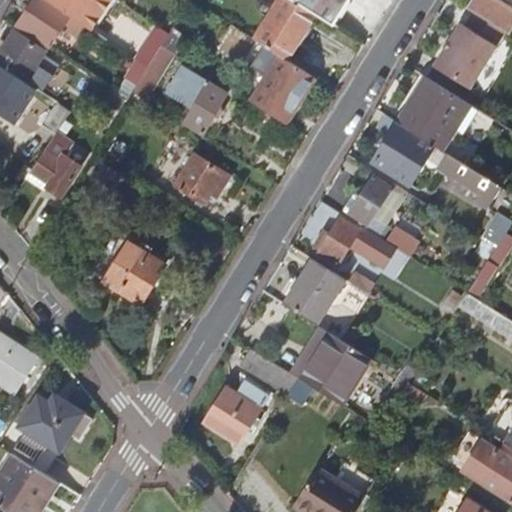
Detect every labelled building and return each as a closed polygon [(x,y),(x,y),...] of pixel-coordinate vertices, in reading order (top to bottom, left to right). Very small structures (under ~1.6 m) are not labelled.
[(49,48),(70,16),(47,1),(45,0),(35,0),(18,26),(49,48)] [(47,0),(47,1),(70,16),(92,30),(112,0),(47,0)] [(290,61),(319,15),(294,0),(283,0),(258,41),(281,56),(290,61)] [(294,0),(319,15),(331,23),(345,0),(294,0)] [(511,0),(471,0),(467,7),(474,11),(506,30),(510,33),(511,29),(511,0)] [(506,30),(474,11),(465,24),(461,22),(434,64),(471,87),(506,30)] [(115,30),(130,38),(138,23),(124,15),(115,30)] [(15,31),(0,54),(0,64),(27,83),(47,51),(15,31)] [(146,100),(175,55),(163,47),(150,68),(135,93),(146,100)] [(281,56),(252,103),(283,122),(312,76),(290,61),(281,56)] [(139,61),(117,94),(129,102),(134,94),(135,93),(150,68),(139,61)] [(0,114),(16,125),(38,90),(27,83),(0,64),(0,114)] [(210,81),(185,65),(169,90),(195,106),(185,121),(206,134),(232,94),(210,81)] [(426,75),(398,122),(399,122),(435,145),(443,150),(471,103),(426,75)] [(40,124),(54,135),(55,133),(69,111),(55,101),(40,124)] [(411,184),(435,145),(399,122),(374,161),(411,184)] [(72,144),(55,133),(54,135),(27,179),(41,188),(44,185),(62,196),(80,166),(64,156),(72,144)] [(174,183),(205,201),(212,191),(218,195),(230,176),(224,172),(193,153),(174,183)] [(472,187),(481,173),(449,153),(440,167),(472,187)] [(356,206),(352,213),(370,224),(367,229),(377,236),(396,247),(407,254),(414,242),(383,222),(385,218),(378,212),(393,186),(375,175),(356,206)] [(348,218),(352,213),(356,206),(327,187),(319,200),(348,218)] [(396,247),(377,236),(367,229),(362,227),(359,229),(342,218),(320,253),(338,264),(350,246),(384,266),(396,247)] [(104,281),(142,303),(166,263),(129,241),(104,281)] [(312,258),(285,304),(317,324),(346,279),(312,258)] [(499,265),(489,258),(477,277),(488,284),(499,265)] [(459,305),(472,313),(480,300),(468,292),(459,305)] [(472,313),(508,335),(511,328),(511,319),(480,300),(472,313)] [(330,332),(300,379),(341,404),(370,358),(330,332)] [(35,356),(0,334),(0,381),(15,391),(35,356)] [(241,364),(288,394),(297,379),(250,350),(241,364)] [(270,394),(240,374),(241,389),(238,395),(226,388),(204,422),(239,444),(270,394)] [(421,407),(428,395),(410,383),(406,389),(403,395),(421,407)] [(66,401),(61,409),(50,402),(39,395),(20,425),(30,431),(19,449),(37,460),(49,443),(59,449),(70,433),(79,439),(92,418),(66,401)] [(61,409),(66,401),(55,395),(50,402),(61,409)] [(511,399),(490,433),(504,442),(511,447),(511,399)] [(511,447),(504,442),(498,451),(482,441),(463,469),(511,499),(511,447)] [(51,494),(59,482),(14,454),(0,475),(0,505),(10,511),(33,511),(47,491),(51,494)] [(356,511),(365,497),(318,467),(294,505),(304,511),(356,511)] [(453,487),(439,511),(455,511),(466,493),(453,487)] [(490,511),(468,498),(459,511),(490,511)]
